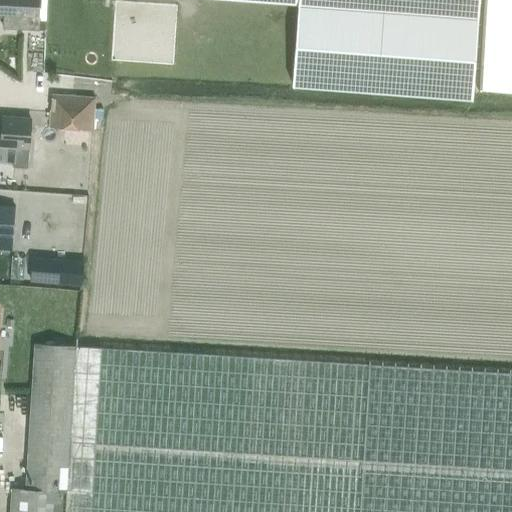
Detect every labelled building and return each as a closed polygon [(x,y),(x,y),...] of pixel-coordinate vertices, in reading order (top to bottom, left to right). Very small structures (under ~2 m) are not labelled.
[(0,0),(0,13),(4,14),(3,28),(38,29),(39,22),(44,22),(45,0),(0,0)] [(267,0),(300,3),(293,84),(473,98),(473,90),(480,0),(267,0)] [(511,0),(480,0),(473,90),(511,91),(511,0)] [(55,74),(54,81),(69,82),(69,75),(55,74)] [(105,81),(97,80),(96,90),(104,91),(105,81)] [(52,94),(51,113),(50,127),(92,130),(95,97),(52,94)] [(0,128),(0,160),(13,161),(12,167),(28,168),(30,143),(31,118),(3,116),(3,128),(0,128)] [(80,284),(82,260),(32,255),(30,280),(80,284)] [(66,490),(64,511),(511,511),(511,376),(352,366),(37,343),(28,488),(66,490)] [(62,511),(64,492),(12,488),(10,511),(62,511)]
